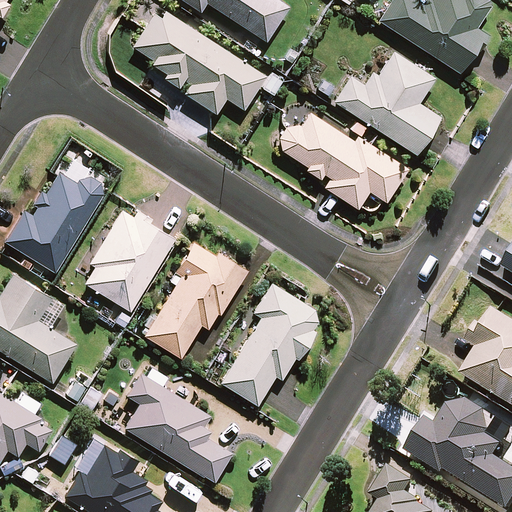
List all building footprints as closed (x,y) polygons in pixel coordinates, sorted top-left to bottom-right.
[(0,0),(0,16),(0,17),(9,3),(5,1),(5,0),(0,0)] [(182,0),(199,11),(205,1),(264,40),(286,6),(277,0),(182,0)] [(485,0),(390,0),(378,19),(458,71),(482,34),(473,29),(490,3),(485,0)] [(157,7),(132,46),(152,59),(149,64),(164,73),(162,77),(177,86),(182,78),(190,83),(183,93),(214,113),(225,97),(242,109),(264,76),(157,7)] [(432,77),(391,51),(376,76),(369,71),(362,83),(348,74),(332,100),(414,152),(438,116),(416,102),(432,77)] [(298,128),(292,124),(285,126),(277,139),(278,148),(304,164),(301,168),(318,179),(322,173),(327,176),(321,185),(356,207),(367,190),(385,200),(405,168),(357,138),(355,142),(308,113),(298,128)] [(30,204),(37,207),(32,215),(22,209),(4,240),(53,270),(105,186),(84,173),(79,182),(59,170),(46,192),(40,188),(30,204)] [(129,309),(171,239),(148,225),(152,218),(136,209),(132,215),(121,209),(89,262),(94,265),(83,282),(129,309)] [(199,322),(206,327),(216,310),(219,312),(246,268),(215,249),(213,251),(193,239),(169,279),(175,282),(143,334),(179,355),(199,322)] [(511,274),(511,253),(503,269),(511,274)] [(11,271),(0,289),(0,349),(50,380),(74,343),(48,327),(63,303),(11,271)] [(274,373),(281,377),(294,357),(296,359),(314,329),(312,327),(321,313),(270,282),(252,311),(260,316),(219,381),(255,403),(274,373)] [(511,321),(486,306),(465,342),(477,349),(461,375),(511,406),(511,321)] [(166,376),(145,363),(126,394),(138,402),(123,426),(212,481),(230,451),(199,432),(210,415),(160,384),(166,376)] [(101,392),(88,385),(79,402),(91,409),(101,392)] [(0,456),(6,447),(16,454),(25,440),(36,448),(51,426),(31,413),(39,402),(23,392),(16,403),(0,392),(0,456)] [(510,430),(462,400),(450,404),(437,426),(426,420),(406,452),(442,474),(444,470),(507,509),(511,501),(511,467),(494,456),(510,430)] [(161,511),(153,507),(158,498),(148,491),(153,484),(130,470),(135,461),(104,442),(84,474),(78,470),(64,494),(92,511),(161,511)] [(371,496),(379,501),(372,511),(440,511),(409,492),(415,484),(389,467),(371,496)]
